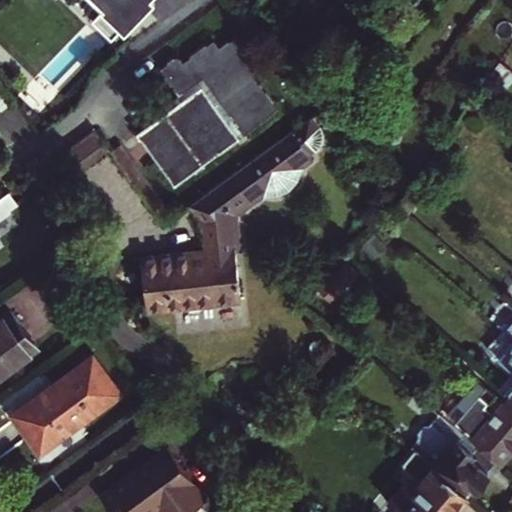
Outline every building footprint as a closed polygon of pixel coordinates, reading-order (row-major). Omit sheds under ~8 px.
[(75,0),(85,13),(74,20),(90,42),(126,16),(147,0),(75,0)] [(162,116),(141,131),(178,184),(286,107),(262,74),(269,69),(243,32),(225,44),(220,37),(188,60),(183,53),(164,66),(183,93),(208,76),(231,108),(225,112),(206,84),(162,116)] [(206,84),(225,112),(231,108),(208,76),(183,93),(164,107),(162,116),(206,84)] [(208,222),(209,248),(148,254),(152,303),(244,295),(241,248),(247,248),(244,213),(270,194),(276,195),(282,194),(287,192),(293,189),(297,185),(301,181),(303,175),(305,169),(318,160),(314,154),(324,147),(326,143),(328,139),(328,134),(327,130),(316,116),(194,203),(208,222)] [(82,176),(113,152),(113,151),(97,129),(65,152),(82,176)] [(113,152),(166,224),(176,216),(123,144),(113,151),(113,152)] [(21,203),(13,190),(0,199),(0,221),(15,211),(13,208),(21,203)] [(511,267),(511,251),(508,248),(500,257),(511,267)] [(511,300),(495,320),(511,334),(511,300)] [(15,308),(0,318),(0,372),(40,343),(15,308)] [(511,340),(498,357),(511,368),(511,382),(504,392),(511,399),(511,340)] [(95,358),(17,414),(43,450),(121,394),(95,358)] [(469,406),(456,420),(501,460),(511,448),(511,406),(504,400),(494,411),(485,403),(477,413),(469,406)] [(414,447),(465,491),(468,488),(474,490),(476,490),(478,490),(479,489),(481,487),(482,485),(482,483),(481,481),(480,479),(485,480),(499,464),(462,432),(447,449),(440,443),(443,440),(428,427),(412,445),(414,447)] [(171,445),(144,464),(143,469),(127,480),(126,477),(103,493),(116,511),(151,511),(161,505),(166,511),(189,511),(206,500),(192,482),(195,479),(171,445)] [(402,486),(394,495),(394,504),(401,510),(400,511),(451,511),(454,508),(452,507),(465,491),(414,447),(402,460),(402,466),(415,478),(409,485),(402,486)] [(144,464),(126,477),(127,480),(143,469),(144,464)]
